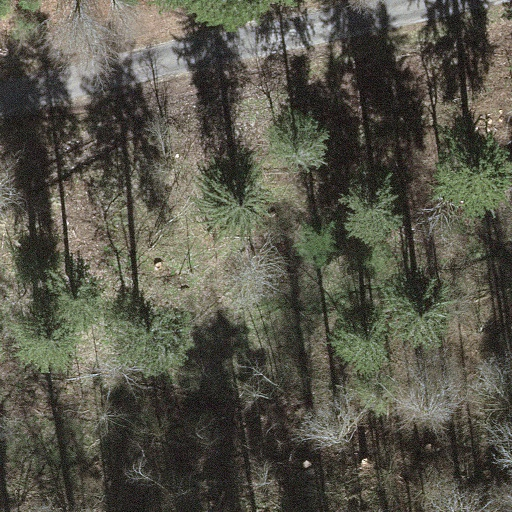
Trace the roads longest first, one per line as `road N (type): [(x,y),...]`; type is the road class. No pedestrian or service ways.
road 1 (unclassified): [(0,99),(427,0)]
road 2 (track): [(197,51),(127,137),(0,200)]
